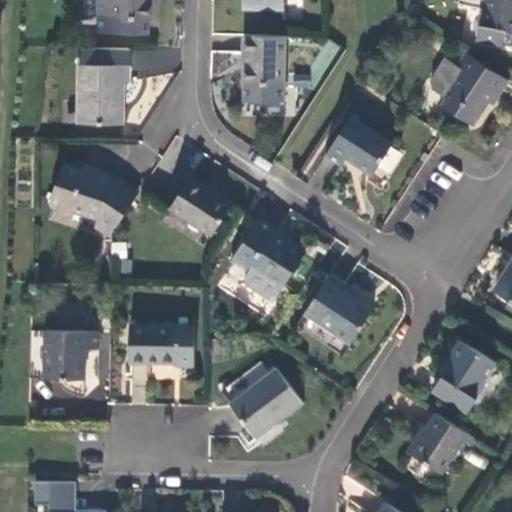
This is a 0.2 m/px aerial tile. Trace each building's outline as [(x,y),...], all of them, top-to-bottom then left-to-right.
[(114,0),(114,2),(100,2),(99,34),(149,35),(150,21),(154,20),(154,0),(114,0)] [(285,10),(285,0),(244,0),(244,9),(285,10)] [(511,0),(485,0),(480,25),(478,25),(475,40),(501,45),(502,44),(510,46),(511,44),(511,0)] [(283,103),(285,37),(244,36),(244,54),(247,55),(246,68),(245,103),(283,103)] [(80,63),(78,63),(76,122),(122,123),(122,87),(123,81),(128,82),(128,65),(130,65),(131,49),(81,48),(80,63)] [(500,94),(508,82),(465,53),(457,65),(446,59),(431,81),(434,88),(445,95),(445,97),(446,108),(472,126),(484,109),(489,101),(496,92),(500,94)] [(493,104),(500,94),(496,92),(489,101),(493,104)] [(392,147),(351,120),(325,159),(341,170),(347,161),(371,178),(392,147)] [(107,233),(115,233),(140,194),(124,182),(117,180),(118,176),(111,174),(98,170),(97,174),(67,165),(55,203),(58,209),(66,212),(71,213),(76,210),(100,217),(99,226),(107,233)] [(214,237),(233,207),(218,198),(210,193),(207,191),(209,188),(194,178),(172,210),(214,237)] [(220,194),(209,188),(207,191),(210,193),(218,198),(220,194)] [(284,290),(306,257),(284,242),(275,236),(277,234),(260,223),(233,265),(249,275),(245,281),(246,288),(269,304),(280,288),(284,290)] [(511,267),(511,270),(497,290),(511,299),(511,267)] [(351,347),(375,312),(361,303),(357,299),(345,292),(348,288),(331,278),(306,317),(351,347)] [(348,288),(345,292),(357,299),(359,296),(348,288)] [(181,328),(132,327),(131,364),(157,364),(180,365),(181,328)] [(54,332),(33,331),(31,378),(87,381),(87,368),(87,350),(100,350),(100,334),(54,332)] [(496,363),(461,341),(449,359),(450,360),(445,368),(437,379),(439,381),(432,391),(467,414),(474,402),(473,401),(485,382),(484,381),(496,363)] [(279,425),(303,407),(278,373),(232,406),(258,441),(279,425)] [(472,447),(476,440),(436,413),(421,436),(411,453),(441,472),(462,441),(472,447)]
